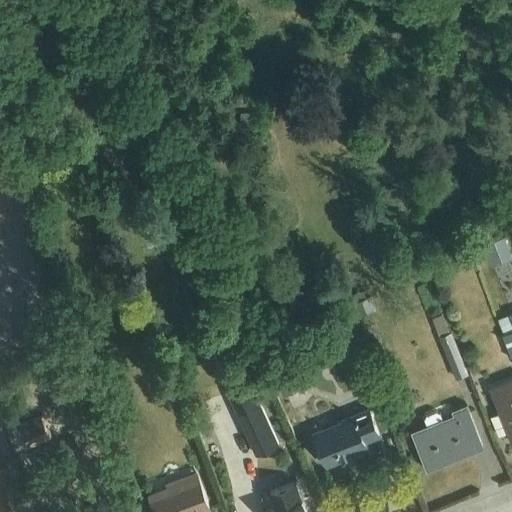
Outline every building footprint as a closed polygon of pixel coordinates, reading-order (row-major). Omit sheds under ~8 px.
[(511,257),(505,237),(486,244),(493,265),(511,258),(511,257)] [(312,287),(287,295),(291,308),(297,305),(301,315),(319,309),(312,287)] [(365,292),(354,296),(356,302),(353,303),(359,316),(376,309),(371,296),(367,297),(365,292)] [(503,332),(511,329),(511,314),(511,313),(498,319),(503,332)] [(442,314),(432,318),(456,380),(468,375),(450,329),(448,329),(442,314)] [(251,337),(255,346),(271,339),(267,330),(251,337)] [(511,357),(511,331),(503,335),(511,357)] [(276,350),(266,355),(271,366),(270,367),(282,396),(303,387),(291,357),(276,350)] [(162,387),(174,375),(160,362),(149,374),(162,387)] [(491,416),(499,437),(509,432),(511,440),(511,377),(489,387),(499,413),(491,416)] [(229,394),(256,454),(280,443),(253,384),(229,394)] [(412,432),(428,470),(483,448),(465,405),(452,410),(453,415),(443,419),(440,413),(437,411),(426,415),(424,420),(427,425),(412,432)] [(312,432),(326,467),(370,449),(367,442),(381,436),(369,407),(341,418),(342,420),(312,432)] [(19,425),(28,446),(51,437),(43,416),(19,425)] [(0,459),(1,459),(1,456),(12,452),(3,429),(0,429),(0,459)] [(149,491),(156,511),(212,511),(196,469),(166,481),(167,485),(149,491)] [(307,511),(296,481),(269,491),(276,507),(270,509),(270,511),(307,511)] [(34,511),(25,492),(19,494),(21,501),(18,502),(21,511),(34,511)]
